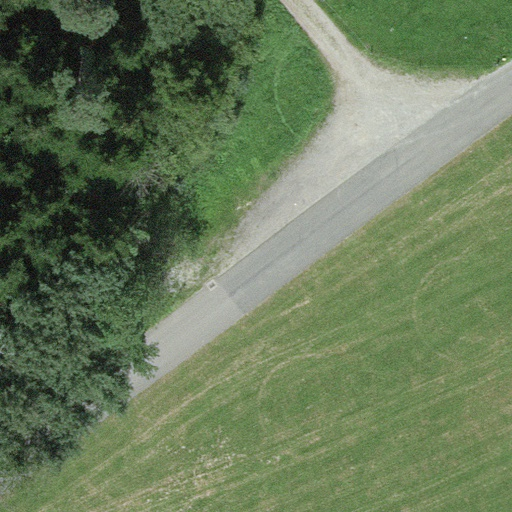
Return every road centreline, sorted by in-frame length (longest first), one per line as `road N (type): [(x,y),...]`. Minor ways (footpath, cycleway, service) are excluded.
road 1 (unclassified): [(0,480),(511,78)]
road 2 (track): [(430,140),(295,0)]
